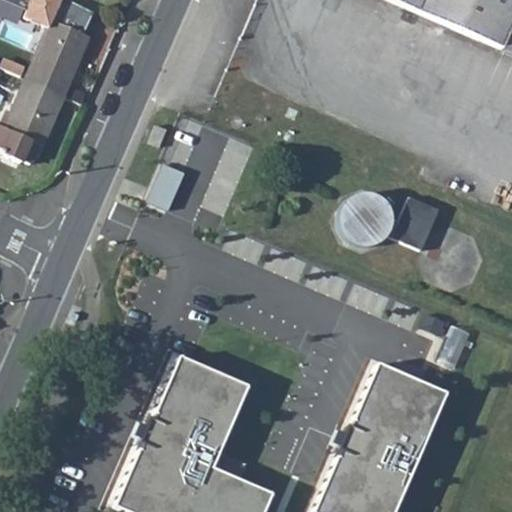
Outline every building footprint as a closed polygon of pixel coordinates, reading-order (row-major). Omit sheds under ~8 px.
[(40,41),(22,82),(1,130),(0,129),(0,158),(17,166),(18,162),(27,166),(35,146),(37,146),(84,38),(59,28),(70,5),(59,0),(28,0),(23,12),(23,13),(48,23),(40,41)] [(511,0),(402,0),(511,47),(511,0)] [(40,41),(48,23),(23,13),(16,30),(40,41)] [(164,164),(143,215),(163,223),(185,173),(164,164)] [(397,220),(361,188),(329,224),(365,256),(397,220)] [(392,241),(424,251),(438,207),(406,197),(392,241)] [(259,511),(268,492),(212,469),(246,390),(170,358),(106,508),(116,511),(259,511)] [(372,367),(307,511),(392,511),(443,398),(372,367)]
